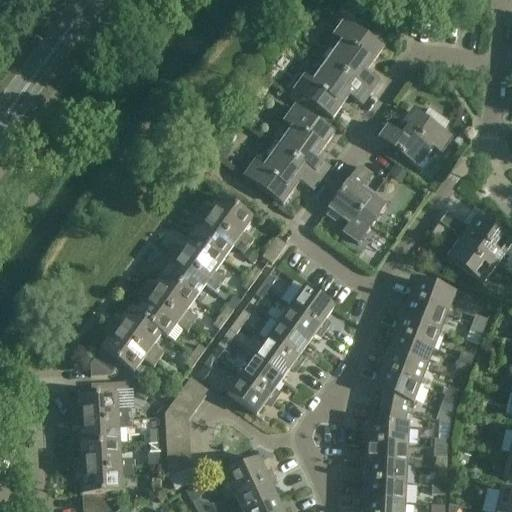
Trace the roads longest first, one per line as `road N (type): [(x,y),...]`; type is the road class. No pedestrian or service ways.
road 1 (residential): [(376,294),(295,239),(354,157),(358,132),(405,65),(418,54),(498,66)]
road 2 (residential): [(331,511),(302,440),(348,373),(376,294)]
road 3 (residential): [(376,294),(464,166),(487,161)]
road 4 (residential): [(39,511),(34,382),(61,382)]
road 5 (secondary): [(0,121),(88,0)]
